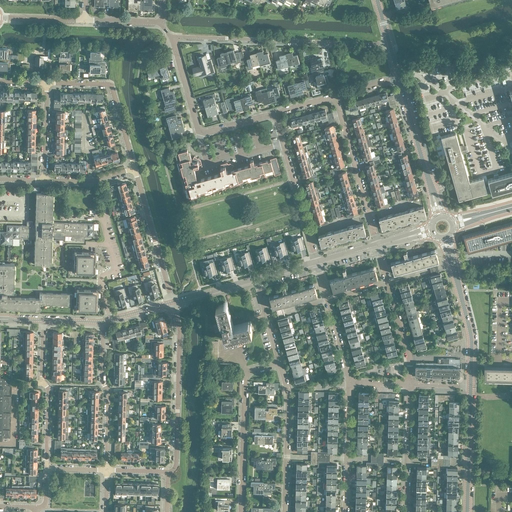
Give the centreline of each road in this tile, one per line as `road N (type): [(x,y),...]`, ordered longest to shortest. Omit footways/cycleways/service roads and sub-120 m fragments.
road 1 (unclassified): [(172,39),(389,45)]
road 2 (residential): [(241,511),(244,372),(280,362)]
road 3 (residential): [(168,472),(175,466),(179,331),(172,302)]
road 4 (residential): [(377,245),(336,96)]
road 5 (residential): [(286,511),(280,362)]
road 6 (residential): [(106,470),(103,321)]
road 7 (residential): [(135,168),(109,87),(47,83)]
road 8 (residential): [(409,385),(409,353),(377,245)]
road 9 (residential): [(172,302),(135,168)]
road 10 (residential): [(472,387),(472,333),(450,255)]
road 11 (residential): [(351,384),(318,261)]
road 12 (residential): [(348,511),(351,384)]
road 13 (residential): [(407,511),(409,385)]
road 14 (unclassified): [(433,198),(398,78)]
road 15 (residential): [(468,511),(472,387)]
road 16 (residential): [(318,261),(283,144)]
